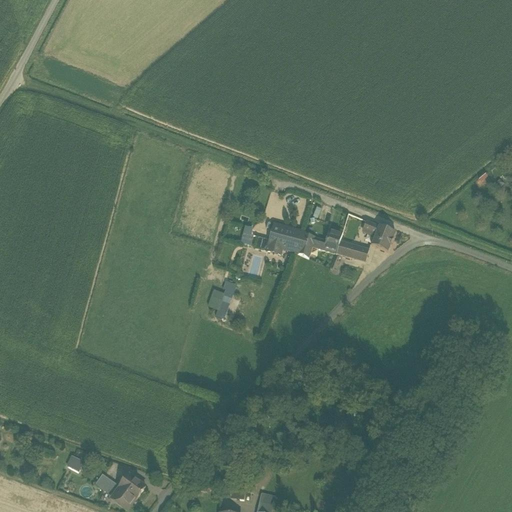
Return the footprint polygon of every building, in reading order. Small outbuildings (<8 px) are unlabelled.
[(363,232),(376,237),(379,229),(367,224),(363,232)] [(282,251),(297,256),(303,236),(303,235),(275,227),(268,253),(280,257),(282,251)] [(246,228),(242,245),(252,247),(256,230),(246,228)] [(371,248),(388,254),(395,235),(379,229),(376,237),(371,248)] [(327,243),(303,236),(297,256),(309,261),(312,249),(336,256),(340,244),(342,235),(330,231),(327,243)] [(255,250),(266,253),(269,242),(258,239),(255,250)] [(337,256),(365,265),(369,252),(340,244),(336,256),(337,256)] [(228,321),(237,286),(227,283),(224,294),(214,291),(209,309),(219,311),(217,319),(228,321)] [(69,468),(79,474),(84,464),(74,458),(69,468)] [(95,487),(113,499),(120,489),(102,477),(95,487)] [(120,490),(122,491),(131,478),(129,477),(120,489),(120,490)] [(146,489),(131,478),(122,491),(121,492),(136,503),(146,489)] [(120,489),(113,499),(130,511),(136,503),(121,492),(122,491),(120,490),(120,489)] [(222,499),(244,502),(246,492),(223,489),(222,499)] [(261,495),(257,511),(272,511),(276,498),(261,495)] [(126,511),(128,511),(130,511),(113,499),(111,501),(126,511)]
